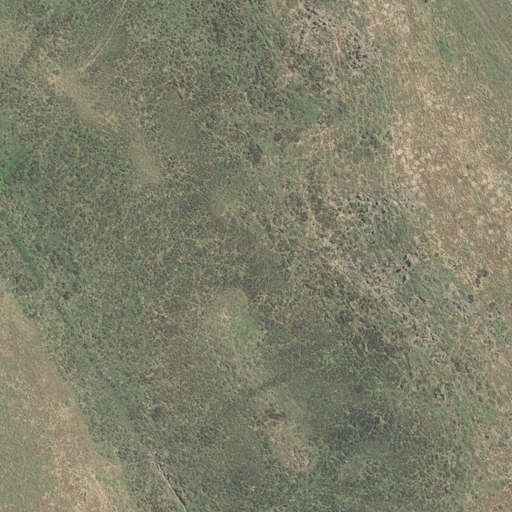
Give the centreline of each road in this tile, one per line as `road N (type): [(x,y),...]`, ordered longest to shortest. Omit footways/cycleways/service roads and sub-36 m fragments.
road 1 (unknown): [(0,225),(146,170),(189,132),(207,86),(208,46),(184,0)]
road 2 (unknown): [(418,0),(511,156)]
road 3 (unknown): [(410,511),(511,437)]
